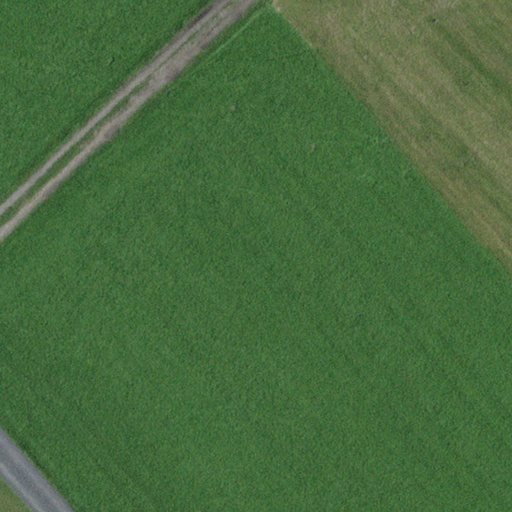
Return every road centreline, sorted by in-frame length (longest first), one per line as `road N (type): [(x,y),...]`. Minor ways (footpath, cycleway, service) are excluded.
road 1 (track): [(0,238),(263,0)]
road 2 (track): [(98,511),(0,416)]
